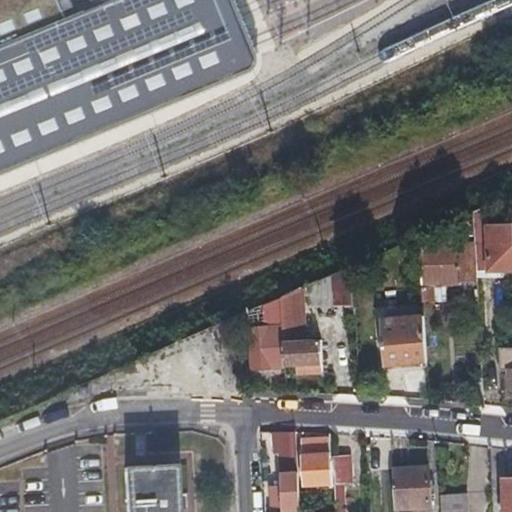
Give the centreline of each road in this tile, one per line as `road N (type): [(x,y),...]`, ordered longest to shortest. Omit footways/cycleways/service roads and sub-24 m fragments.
road 1 (residential): [(511,429),(243,412)]
road 2 (residential): [(243,412),(101,413),(0,450)]
